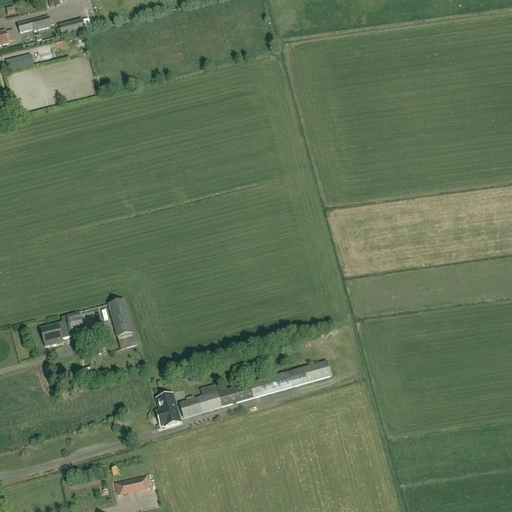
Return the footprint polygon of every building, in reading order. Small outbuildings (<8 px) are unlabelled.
[(33,30),(34,33),(52,28),(49,17),(17,26),(19,33),(33,30)] [(85,32),(83,21),(59,27),(62,38),(85,32)] [(0,46),(9,44),(6,31),(0,32),(0,46)] [(139,77),(116,82),(117,90),(125,88),(125,89),(141,86),(139,77)] [(117,339),(133,335),(124,302),(108,306),(117,339)] [(62,319),(63,324),(40,329),(45,349),(57,346),(57,347),(63,345),(62,344),(63,344),(62,340),(72,338),(72,336),(84,333),(79,313),(66,317),(66,318),(62,319)] [(103,354),(103,352),(102,347),(92,349),(94,356),(103,354)] [(182,420),(221,408),(332,377),(328,362),(287,373),(217,394),(178,405),(182,420)] [(164,426),(165,428),(180,424),(172,396),(157,400),(160,412),(156,413),(160,428),(164,426)] [(147,477),(115,485),(117,497),(150,490),(147,477)]
